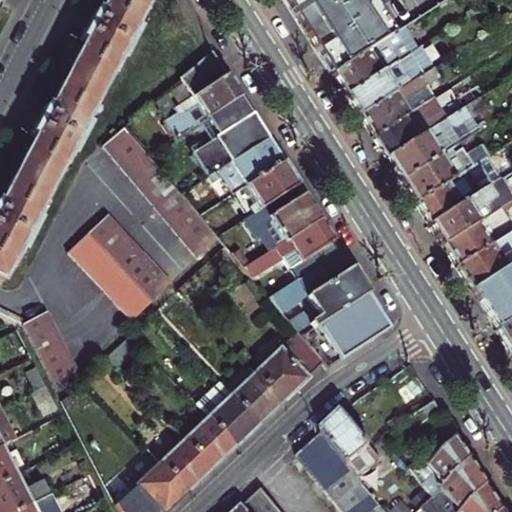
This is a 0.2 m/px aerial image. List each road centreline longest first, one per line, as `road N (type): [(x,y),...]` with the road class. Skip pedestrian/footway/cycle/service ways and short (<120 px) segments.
road 1 (tertiary): [(435,319),(231,0)]
road 2 (residential): [(435,319),(320,394),(194,511)]
road 3 (tertiary): [(511,438),(435,319)]
